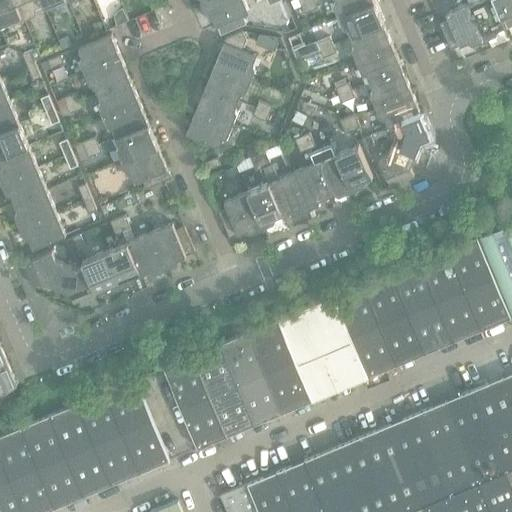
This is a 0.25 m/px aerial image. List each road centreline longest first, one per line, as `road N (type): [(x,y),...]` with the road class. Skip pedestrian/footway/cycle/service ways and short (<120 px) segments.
road 1 (residential): [(0,273),(28,345),(65,351),(456,187),(464,163),(436,93)]
road 2 (unclassified): [(511,340),(192,471)]
